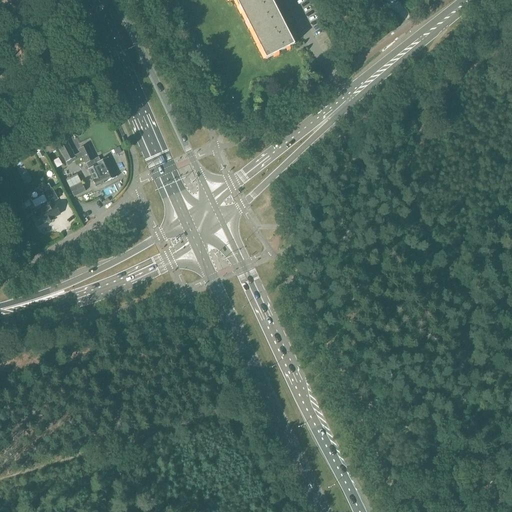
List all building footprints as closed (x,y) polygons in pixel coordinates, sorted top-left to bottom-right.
[(230,0),(231,1),(232,0),(236,0),(266,59),(294,44),(271,0),(230,0)] [(330,0),(324,0),(323,1),(326,10),(333,7),(330,0)] [(75,157),(66,140),(57,145),(66,162),(75,157)] [(85,164),(95,159),(88,145),(78,149),(85,164)] [(94,181),(100,179),(99,177),(115,170),(109,158),(94,165),(94,166),(88,169),(94,181)] [(115,170),(99,177),(100,179),(94,181),(96,187),(118,178),(115,170)] [(74,197),(86,192),(82,183),(70,189),(74,197)] [(46,192),(51,189),(48,184),(43,187),(46,192)] [(31,201),(22,205),(24,209),(27,215),(33,212),(35,216),(34,216),(39,226),(47,222),(47,223),(53,220),(52,219),(59,215),(54,205),(53,206),(51,202),(57,199),(52,189),(51,189),(46,192),(43,194),(48,202),(35,209),(31,201)]
